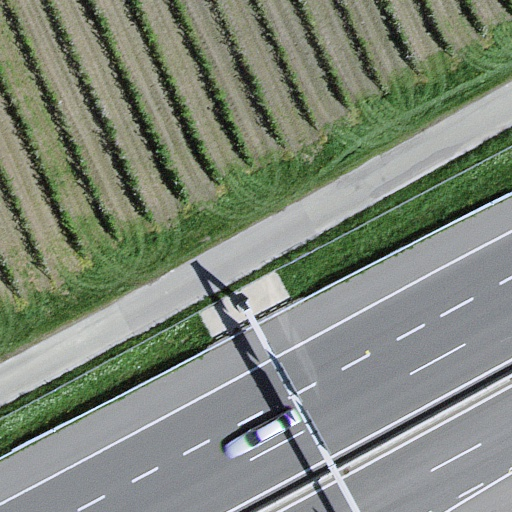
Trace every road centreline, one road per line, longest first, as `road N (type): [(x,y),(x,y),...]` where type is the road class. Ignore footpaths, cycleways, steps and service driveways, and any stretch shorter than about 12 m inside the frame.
road 1 (unclassified): [(0,384),(511,103)]
road 2 (motorway): [(511,314),(145,511)]
road 3 (motorway): [(360,511),(511,429)]
